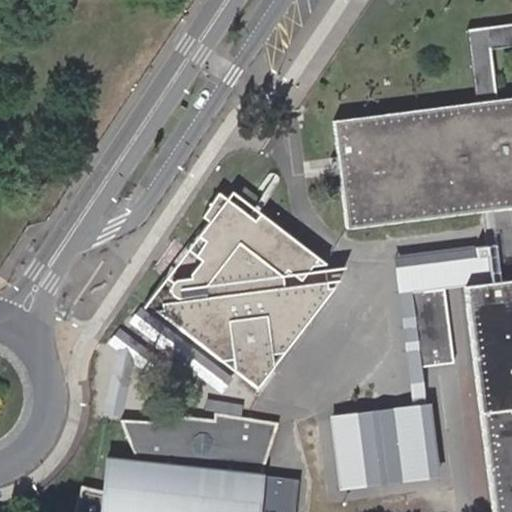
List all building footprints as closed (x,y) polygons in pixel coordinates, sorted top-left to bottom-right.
[(511,20),(491,24),(465,27),(474,100),(497,98),(490,46),(511,43),(511,20)] [(511,95),(497,98),(474,100),(333,118),(337,151),(339,170),(347,226),(489,208),(486,184),(506,181),(509,181),(511,209),(511,95)] [(332,171),(339,170),(337,151),(330,151),(332,171)] [(486,184),(489,208),(494,246),(498,280),(511,278),(511,209),(509,181),(506,181),(486,184)] [(155,308),(256,387),(335,285),(327,285),(327,278),(283,285),(282,275),(295,274),(301,278),(311,263),(325,262),(259,210),(254,218),(226,195),(218,190),(202,214),(208,220),(186,248),(200,259),(190,271),(189,276),(183,276),(175,278),(171,282),(170,286),(169,291),(172,293),(178,296),(205,292),(206,296),(162,300),(163,307),(155,308)] [(412,407),(330,416),(338,489),(440,477),(431,404),(427,405),(422,366),(454,363),(445,286),(462,284),(498,280),(494,246),(395,258),(412,407)] [(511,511),(511,278),(498,280),(462,284),(492,511),(511,511)] [(217,362),(207,374),(224,389),(235,377),(217,362)] [(256,511),(260,471),(276,420),(214,411),(214,418),(168,412),(169,420),(121,418),(136,457),(105,454),(102,486),(79,483),(71,511),(256,511)]
